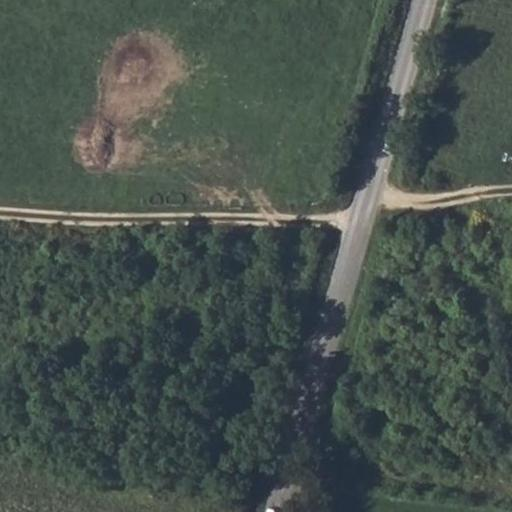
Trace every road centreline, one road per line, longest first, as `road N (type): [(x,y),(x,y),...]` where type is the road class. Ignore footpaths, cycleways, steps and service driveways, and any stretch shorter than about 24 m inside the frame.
road 1 (tertiary): [(285,511),(425,0)]
road 2 (track): [(358,230),(0,218)]
road 3 (track): [(373,185),(411,203),(511,196)]
